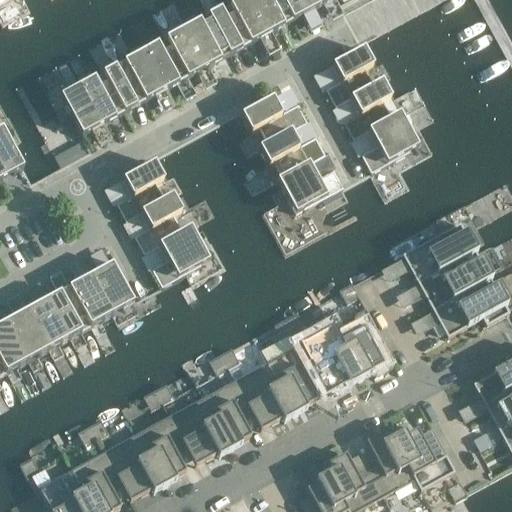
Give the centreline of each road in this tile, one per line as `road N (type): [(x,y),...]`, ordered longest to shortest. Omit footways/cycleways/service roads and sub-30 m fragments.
road 1 (residential): [(41,195),(285,64)]
road 2 (residential): [(180,511),(421,380)]
road 3 (residential): [(0,294),(73,254),(41,195)]
road 4 (residential): [(285,64),(347,178)]
road 5 (residential): [(421,380),(478,488)]
